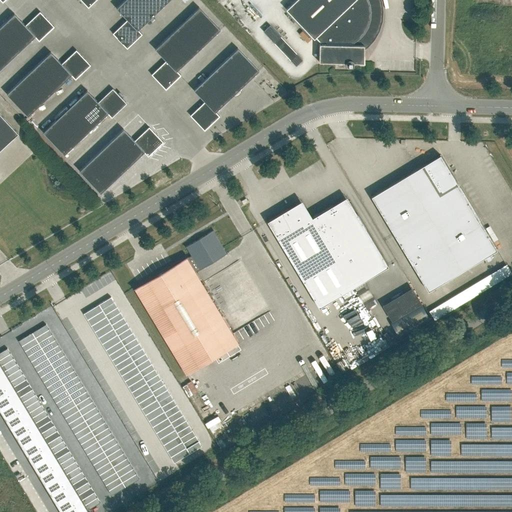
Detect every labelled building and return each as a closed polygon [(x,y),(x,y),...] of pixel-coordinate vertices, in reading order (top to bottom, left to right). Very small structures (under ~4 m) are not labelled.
[(127,20),(112,33),(127,48),(142,34),(138,30),(169,0),(124,0),(116,8),(127,20)] [(295,0),(286,9),(314,38),(315,36),(320,42),(320,44),(319,44),(319,62),(346,63),(346,64),(346,65),(347,65),(347,66),(348,66),(349,67),(350,67),(351,66),(352,66),(353,65),(353,64),(353,63),(354,63),(364,63),(364,47),(367,45),(370,42),(372,39),(374,36),(376,32),(378,29),(379,25),(380,21),(380,17),(381,13),(381,9),(380,5),(379,2),(378,0),(295,0)] [(199,7),(155,49),(166,61),(151,74),(166,89),(181,75),(176,71),(220,30),(199,7)] [(14,14),(0,26),(0,69),(35,36),(39,41),(54,27),(40,11),(25,25),(14,14)] [(284,36),(278,42),(294,59),(301,53),(284,36)] [(204,101),(190,115),(204,130),(219,116),(215,112),(259,70),(238,48),(193,90),(204,101)] [(50,52),(6,94),(28,116),(71,75),(75,79),(90,65),(76,50),(61,64),(50,52)] [(98,102),(87,90),(43,132),(64,154),(107,113),(111,118),(127,103),(112,88),(98,102)] [(0,113),(0,149),(18,133),(0,113)] [(123,129),(79,171),(100,193),(144,152),(148,156),(163,142),(149,127),(134,140),(123,129)] [(440,154),(371,196),(428,291),(497,249),(440,154)] [(275,234),(319,307),(388,266),(357,214),(356,215),(349,203),(342,201),(333,206),(332,205),(310,218),(304,207),(297,205),(289,210),(288,208),(267,221),(275,234)] [(226,254),(213,230),(186,246),(191,255),(187,258),(186,256),(134,288),(186,374),(238,343),(195,271),(199,269),(200,270),(226,254)] [(511,267),(510,265),(430,307),(435,317),(511,275),(511,267)] [(111,296),(99,304),(102,309),(114,302),(111,296)] [(114,302),(102,309),(102,310),(105,314),(117,307),(114,302)] [(99,304),(84,313),(87,319),(102,310),(102,309),(99,304)] [(420,304),(390,322),(398,335),(428,317),(420,304)] [(117,307),(105,314),(106,315),(108,319),(120,312),(117,307)] [(102,310),(87,319),(91,325),(106,315),(105,314),(102,310)] [(120,312),(108,319),(110,321),(111,324),(123,317),(120,312)] [(106,315),(91,325),(94,331),(110,321),(108,319),(106,315)] [(123,317),(111,324),(113,327),(115,330),(127,322),(123,317)] [(110,321),(94,331),(98,337),(113,327),(111,324),(110,321)] [(127,322),(115,330),(117,333),(118,335),(130,327),(127,322)] [(32,332),(35,337),(49,329),(46,324),(32,332)] [(113,327),(98,337),(101,343),(117,333),(115,330),(113,327)] [(130,327),(118,335),(121,339),(121,340),(133,333),(130,327)] [(49,329),(35,337),(38,343),(52,334),(49,329)] [(32,332),(18,341),(21,346),(35,337),(32,332)] [(117,333),(101,343),(105,349),(121,339),(118,335),(117,333)] [(133,333),(121,340),(124,345),(136,338),(133,333)] [(55,339),(52,334),(38,343),(41,348),(55,339)] [(35,337),(21,346),(25,351),(38,343),(35,337)] [(136,338),(124,345),(127,350),(139,343),(136,338)] [(44,353),(58,345),(55,339),(41,348),(44,353)] [(121,339),(105,349),(108,354),(124,345),(121,340),(121,339)] [(41,348),(38,343),(25,351),(28,356),(41,348)] [(139,343),(127,350),(130,355),(142,348),(139,343)] [(61,350),(58,345),(44,353),(48,358),(61,350)] [(124,345),(108,354),(111,359),(127,350),(124,345)] [(0,352),(0,359),(10,353),(7,348),(0,352)] [(44,353),(41,348),(28,356),(31,361),(44,353)] [(142,348),(130,355),(133,360),(145,353),(142,348)] [(48,358),(51,363),(64,355),(61,350),(48,358)] [(127,350),(111,359),(114,364),(130,355),(127,350)] [(13,358),(10,353),(0,359),(0,363),(1,366),(13,358)] [(31,361),(34,366),(48,358),(44,353),(31,361)] [(145,353),(133,360),(136,365),(136,366),(148,358),(145,353)] [(67,360),(64,355),(51,363),(54,368),(67,360)] [(130,355),(114,364),(118,369),(133,360),(130,355)] [(1,366),(3,368),(4,371),(16,363),(13,358),(1,366)] [(48,358),(34,366),(37,371),(51,363),(48,358)] [(148,358),(136,366),(139,371),(151,363),(148,358)] [(54,368),(57,373),(71,365),(67,360),(54,368)] [(133,360),(118,369),(121,375),(136,365),(133,360)] [(16,363),(4,371),(7,376),(19,369),(16,363)] [(51,363),(37,371),(40,377),(54,368),(51,363)] [(151,363),(139,371),(143,376),(155,369),(151,363)] [(60,379),(74,370),(71,365),(57,373),(60,379)] [(136,365),(121,375),(124,380),(139,371),(136,366),(136,365)] [(3,368),(0,369),(0,382),(8,377),(7,376),(4,371),(3,368)] [(54,368),(40,377),(43,382),(57,373),(54,368)] [(11,381),(23,374),(19,369),(7,376),(8,377),(11,381)] [(155,369),(143,376),(146,381),(158,374),(155,369)] [(77,376),(74,370),(60,379),(63,384),(77,376)] [(139,371),(124,380),(127,386),(143,376),(139,371)] [(57,373),(43,382),(46,387),(60,379),(57,373)] [(14,386),(26,379),(23,374),(11,381),(14,386)] [(158,374),(146,381),(146,382),(149,386),(161,379),(158,374)] [(66,389),(80,381),(77,376),(63,384),(66,389)] [(143,376),(127,386),(131,391),(146,382),(146,381),(143,376)] [(0,395),(14,387),(14,386),(11,381),(8,377),(0,382),(0,395)] [(26,379),(14,386),(14,387),(17,391),(29,384),(26,379)] [(49,392),(63,384),(60,379),(46,387),(49,392)] [(161,379),(149,386),(150,388),(152,391),(164,384),(161,379)] [(83,386),(80,381),(66,389),(69,394),(83,386)] [(146,382),(131,391),(134,397),(150,388),(149,386),(146,382)] [(20,396),(32,389),(29,384),(17,391),(20,396)] [(63,384),(49,392),(52,397),(66,389),(63,384)] [(164,384),(152,391),(153,393),(155,396),(167,389),(164,384)] [(72,399),(86,391),(83,386),(69,394),(72,399)] [(0,395),(0,408),(20,396),(17,391),(14,387),(0,395)] [(150,388),(134,397),(138,402),(153,393),(152,391),(150,388)] [(35,394),(32,389),(20,396),(23,401),(35,394)] [(69,394),(66,389),(52,397),(56,402),(69,394)] [(167,389),(155,396),(156,399),(158,402),(170,394),(167,389)] [(86,391),(72,399),(75,404),(89,396),(86,391)] [(153,393),(138,402),(141,408),(156,399),(155,396),(153,393)] [(26,407),(38,399),(35,394),(23,401),(25,406),(26,407)] [(69,394),(56,402),(59,407),(72,399),(69,394)] [(170,394),(158,402),(160,405),(161,407),(173,399),(170,394)] [(20,396),(0,408),(0,410),(5,418),(25,406),(23,401),(20,396)] [(89,396),(75,404),(79,410),(92,401),(89,396)] [(38,399),(26,407),(29,412),(41,405),(38,399)] [(62,413),(75,404),(72,399),(59,407),(62,413)] [(156,399),(141,408),(144,414),(160,405),(158,402),(156,399)] [(173,399),(161,407),(164,410),(164,412),(176,405),(173,399)] [(79,410),(82,415),(95,406),(92,401),(79,410)] [(75,404),(62,413),(65,418),(79,410),(75,404)] [(41,405),(29,412),(31,415),(32,417),(44,410),(41,405)] [(160,405),(144,414),(148,420),(164,410),(161,407),(160,405)] [(176,405),(164,412),(167,416),(168,417),(179,410),(176,405)] [(31,415),(29,412),(26,407),(25,406),(5,418),(10,428),(31,415)] [(98,412),(95,406),(82,415),(85,420),(98,412)] [(32,417),(35,422),(47,415),(44,410),(32,417)] [(82,415),(79,410),(65,418),(68,423),(82,415)] [(164,410),(148,420),(152,426),(167,416),(164,412),(164,410)] [(179,410),(168,417),(171,422),(183,415),(179,410)] [(98,412),(85,420),(88,425),(102,417),(98,412)] [(16,437),(37,425),(35,422),(32,417),(31,415),(10,428),(16,437)] [(47,415),(35,422),(37,425),(38,427),(50,420),(47,415)] [(82,415),(68,423),(71,428),(85,420),(82,415)] [(183,415),(171,422),(174,427),(186,420),(183,415)] [(167,416),(152,426),(155,432),(171,422),(168,417),(167,416)] [(91,430),(105,422),(102,417),(88,425),(91,430)] [(38,427),(41,432),(53,425),(50,420),(38,427)] [(74,433),(88,425),(85,420),(71,428),(74,433)] [(186,420),(174,427),(174,428),(177,433),(189,425),(186,420)] [(105,422),(91,430),(94,435),(108,427),(105,422)] [(171,422),(155,432),(159,438),(174,428),(174,427),(171,422)] [(37,425),(16,437),(22,446),(42,434),(41,432),(38,427),(37,425)] [(41,432),(42,434),(45,437),(57,430),(53,425),(41,432)] [(77,438),(91,430),(88,425),(74,433),(77,438)] [(189,425),(177,433),(178,434),(180,438),(192,430),(189,425)] [(97,440),(111,432),(108,427),(94,435),(97,440)] [(174,428),(159,438),(163,444),(178,434),(177,433),(174,428)] [(48,443),(60,435),(57,430),(45,437),(48,443)] [(77,438),(80,444),(94,435),(91,430),(77,438)] [(192,430),(180,438),(182,440),(183,443),(195,436),(192,430)] [(97,440),(100,446),(114,437),(111,432),(97,440)] [(48,443),(45,437),(42,434),(22,446),(28,456),(48,443)] [(178,434),(163,444),(166,450),(182,440),(180,438),(178,434)] [(60,435),(48,443),(51,448),(63,441),(60,435)] [(80,444),(83,449),(97,440),(94,435),(80,444)] [(195,436),(183,443),(185,447),(186,448),(198,441),(195,436)] [(103,451),(117,443),(114,437),(100,446),(103,451)] [(100,446),(97,440),(83,449),(87,454),(100,446)] [(182,440),(166,450),(170,456),(185,447),(183,443),(182,440)] [(51,448),(54,453),(66,446),(63,441),(51,448)] [(198,441),(186,448),(189,453),(201,446),(198,441)] [(28,456),(33,465),(54,453),(51,448),(48,443),(28,456)] [(107,456),(120,448),(117,443),(103,451),(107,456)] [(69,451),(66,446),(54,453),(57,458),(69,451)] [(103,451),(100,446),(87,454),(90,459),(103,451)] [(185,447),(170,456),(174,462),(189,453),(186,448),(185,447)] [(120,448),(107,456),(110,461),(123,453),(120,448)] [(69,451),(57,458),(59,462),(60,463),(72,456),(69,451)] [(90,459),(93,464),(107,456),(103,451),(90,459)] [(54,453),(33,465),(39,475),(59,462),(57,458),(54,453)] [(123,453),(110,461),(113,466),(126,458),(123,453)] [(63,468),(75,461),(72,456),(60,463),(63,468)] [(96,469),(110,461),(107,456),(93,464),(96,469)] [(116,471),(130,463),(126,458),(113,466),(116,471)] [(66,473),(78,466),(75,461),(63,468),(65,472),(66,473)] [(99,474),(113,466),(110,461),(96,469),(99,474)] [(45,484),(65,472),(63,468),(60,463),(59,462),(39,475),(45,484)] [(119,477),(133,468),(130,463),(116,471),(119,477)] [(81,471),(78,466),(66,473),(69,479),(81,471)] [(102,480),(116,471),(113,466),(99,474),(102,480)] [(133,468),(119,477),(122,482),(136,473),(133,468)] [(71,481),(72,484),(84,477),(81,471),(69,479),(71,481)] [(119,477),(116,471),(102,480),(105,485),(119,477)] [(69,479),(66,473),(65,472),(45,484),(50,494),(71,481),(69,479)] [(139,479),(136,473),(122,482),(125,487),(139,479)] [(87,482),(84,477),(72,484),(75,489),(87,482)] [(108,490),(122,482),(119,477),(105,485),(108,490)] [(71,481),(50,494),(56,503),(76,491),(75,489),(72,484),(71,481)] [(87,482),(75,489),(76,491),(79,494),(91,487),(87,482)] [(122,482),(108,490),(111,495),(125,487),(122,482)] [(82,499),(94,492),(91,487),(79,494),(82,499)] [(56,503),(61,511),(62,511),(82,500),(82,499),(79,494),(76,491),(56,503)] [(85,504),(97,497),(94,492),(82,499),(82,500),(85,504)] [(85,504),(88,509),(100,502),(97,497),(85,504)] [(85,504),(82,500),(62,511),(83,511),(88,509),(85,504)]
